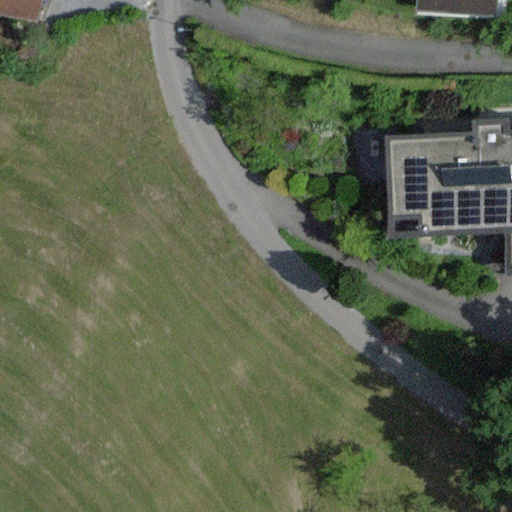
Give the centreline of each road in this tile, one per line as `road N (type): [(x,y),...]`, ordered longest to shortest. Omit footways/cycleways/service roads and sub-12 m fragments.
road 1 (residential): [(182,0),(196,101),(240,192),(344,307),(511,428)]
road 2 (residential): [(226,0),(271,25),(338,42),(511,57)]
